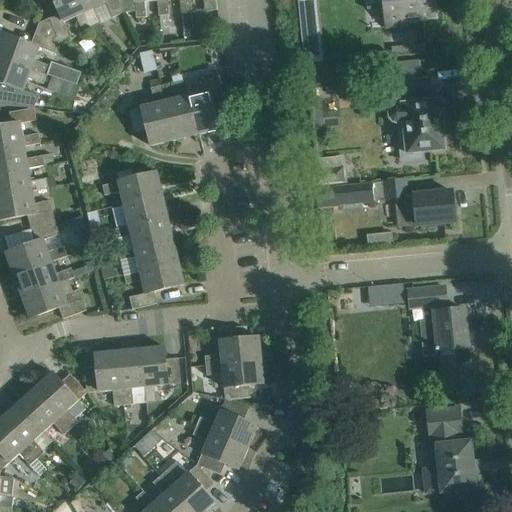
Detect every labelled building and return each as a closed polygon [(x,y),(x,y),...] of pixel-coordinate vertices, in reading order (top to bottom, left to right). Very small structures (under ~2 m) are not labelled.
[(52,0),(60,15),(39,24),(59,41),(70,36),(64,23),(76,17),(82,31),(89,27),(77,0),(52,0)] [(124,13),(120,0),(77,0),(89,27),(92,26),(96,35),(104,32),(93,9),(106,4),(112,18),(124,13)] [(120,0),(124,13),(136,12),(137,18),(146,17),(145,1),(157,0),(156,0),(120,0)] [(156,0),(157,0),(158,0),(159,15),(169,14),(167,0),(156,0)] [(180,0),(182,13),(183,13),(192,12),(191,0),(204,0),(206,12),(217,11),(216,0),(180,0)] [(435,18),(433,0),(385,0),(388,28),(406,26),(406,21),(435,18)] [(192,12),(183,13),(185,33),(194,32),(192,12)] [(55,53),(59,41),(39,24),(25,43),(2,34),(0,39),(0,57),(47,75),(51,66),(36,61),(41,48),(55,53)] [(406,46),(407,54),(417,53),(416,45),(406,46)] [(145,72),(156,70),(152,51),(141,53),(145,72)] [(47,75),(0,57),(0,83),(15,89),(10,100),(29,107),(35,108),(39,97),(24,92),(29,78),(44,84),(47,75)] [(53,61),(48,75),(79,86),(84,72),(53,61)] [(320,64),(308,65),(310,89),(322,88),(321,77),(320,64)] [(198,93),(185,96),(195,136),(218,131),(211,101),(223,98),(217,73),(195,79),(198,93)] [(149,81),(151,89),(154,103),(141,107),(147,130),(151,147),(173,142),(163,101),(158,78),(149,81)] [(422,158),(421,154),(445,151),(442,120),(445,119),(443,104),(440,104),(440,101),(429,102),(429,96),(431,96),(429,80),(395,83),(397,99),(404,98),(405,105),(402,105),(402,108),(393,109),(390,111),(388,114),(389,119),(391,122),(395,123),(398,123),(402,160),(422,158)] [(176,98),(163,101),(173,142),(195,136),(185,96),(182,81),(173,83),(176,98)] [(35,108),(29,107),(28,110),(9,113),(11,125),(0,127),(0,150),(26,146),(41,143),(39,133),(24,136),(22,122),(37,120),(35,108)] [(141,107),(128,110),(134,133),(147,130),(141,107)] [(26,146),(0,150),(0,173),(30,168),(56,164),(54,154),(28,159),(26,146)] [(353,160),(316,164),(319,184),(355,180),(353,160)] [(32,181),(30,168),(0,173),(0,196),(34,191),(49,188),(47,178),(32,181)] [(131,170),(117,174),(119,183),(133,179),(131,170)] [(123,205),(162,195),(157,173),(133,179),(119,183),(102,187),(104,196),(120,192),(123,205)] [(452,192),(432,194),(407,197),(405,180),(335,187),(315,189),(317,207),(374,201),(374,199),(385,198),(385,200),(397,199),(399,228),(421,226),(421,230),(434,228),(434,224),(455,222),(452,192)] [(36,204),(34,191),(0,196),(0,221),(27,217),(31,230),(56,223),(53,212),(51,201),(36,204)] [(162,195),(123,205),(107,209),(84,214),(86,224),(125,214),(128,227),(168,217),(162,195)] [(168,217),(128,227),(112,231),(115,241),(130,237),(133,250),(173,240),(168,217)] [(56,223),(31,230),(35,243),(6,254),(14,276),(51,262),(67,256),(63,247),(48,252),(44,240),(58,234),(56,223)] [(100,224),(89,227),(92,236),(102,233),(100,224)] [(387,234),(381,239),(387,246),(393,241),(387,234)] [(173,240),(133,250),(118,253),(120,262),(136,259),(139,271),(178,262),(173,240)] [(51,262),(14,276),(22,298),(60,283),(87,273),(85,268),(84,264),(56,274),(51,262)] [(178,262),(139,271),(123,275),(125,286),(141,282),(144,294),(129,298),(132,310),(157,305),(154,293),(184,285),(178,262)] [(85,268),(87,273),(96,270),(94,264),(85,268)] [(60,283),(22,298),(30,319),(59,309),(63,320),(87,311),(79,290),(64,296),(60,283)] [(404,285),(388,286),(390,306),(405,305),(404,285)] [(441,356),(445,356),(454,355),(454,351),(468,349),(464,309),(446,311),(445,305),(447,305),(445,288),(408,292),(410,309),(437,306),(437,311),(434,311),(434,320),(419,321),(422,342),(435,340),(436,351),(438,351),(438,352),(441,352),(441,356)] [(206,366),(262,361),(259,338),(244,340),(243,327),(218,330),(221,356),(205,357),(206,366)] [(139,350),(143,387),(145,404),(155,403),(153,386),(180,383),(178,359),(166,361),(164,348),(139,350)] [(143,387),(139,350),(117,352),(122,406),(132,405),(130,389),(143,387)] [(122,406),(117,352),(95,355),(96,367),(84,369),(86,390),(84,391),(86,393),(111,391),(113,407),(122,406)] [(262,361),(206,366),(207,377),(222,376),(224,401),(231,402),(231,400),(250,398),(249,386),(264,385),(262,361)] [(52,373),(34,390),(70,429),(77,423),(67,411),(86,393),(84,391),(70,375),(61,383),(52,373)] [(34,390),(17,405),(43,433),(53,424),(63,436),(70,429),(34,390)] [(231,402),(224,401),(214,424),(200,418),(196,427),(248,449),(257,428),(244,422),(248,411),(231,403),(231,402)] [(17,405),(0,420),(36,460),(44,454),(33,442),(43,433),(17,405)] [(459,498),(482,496),(480,473),(474,474),(471,442),(460,443),(459,435),(462,435),(459,409),(427,412),(429,438),(437,438),(438,445),(436,445),(439,469),(433,470),(435,493),(441,493),(441,494),(459,492),(459,498)] [(36,460),(0,420),(0,471),(0,472),(19,455),(29,467),(36,460)] [(248,449),(196,427),(192,436),(207,442),(197,466),(201,469),(202,468),(220,476),(225,465),(239,471),(248,449)] [(119,465),(123,469),(131,462),(127,458),(119,465)] [(201,469),(197,466),(188,474),(177,461),(170,468),(181,480),(171,489),(191,511),(205,511),(215,504),(205,493),(214,485),(201,470),(201,469)] [(0,507),(12,509),(13,499),(0,497),(0,473),(0,472),(0,471),(0,507)] [(86,480),(77,473),(68,484),(77,491),(86,480)] [(191,511),(171,489),(160,477),(153,483),(164,495),(154,504),(160,511),(191,511)] [(160,511),(154,504),(143,492),(135,499),(146,511),(144,511),(160,511)]
